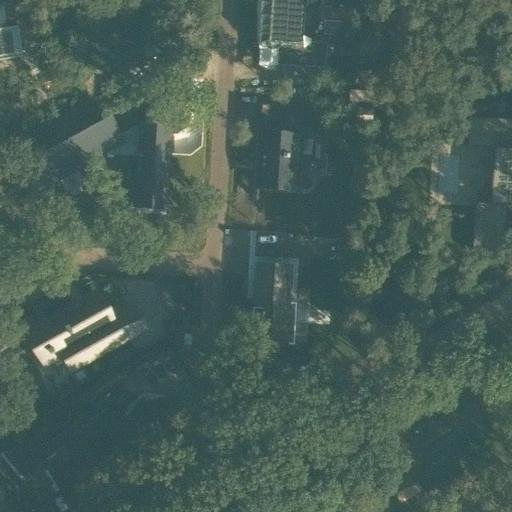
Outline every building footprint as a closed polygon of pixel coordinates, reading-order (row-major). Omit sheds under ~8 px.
[(299,26),(299,22),(295,22),(296,0),(266,0),(265,24),(299,26)] [(303,25),(302,47),(320,48),(320,49),(322,49),(322,46),(317,46),(318,28),(323,28),(323,25),(321,24),(321,26),(303,25)] [(15,28),(5,30),(0,30),(0,61),(19,59),(15,28)] [(257,185),(297,187),(299,165),(300,134),(315,135),(317,105),(285,103),(284,132),(260,130),(258,160),(261,160),(261,166),(258,166),(257,185)] [(65,150),(43,163),(44,164),(54,182),(46,186),(47,188),(60,180),(61,181),(78,171),(106,155),(137,157),(134,201),(134,209),(135,209),(136,201),(166,203),(166,211),(167,211),(168,203),(173,124),(171,124),(170,135),(163,134),(163,126),(140,124),(140,122),(139,122),(139,124),(122,134),(111,116),(61,144),(62,145),(65,150)] [(503,258),(506,207),(511,207),(511,120),(471,117),(469,146),(495,148),(491,204),(476,203),(472,255),(503,258)] [(280,312),(287,313),(288,292),(289,292),(290,281),(289,281),(289,277),(290,277),(291,269),(289,269),(289,270),(255,268),(255,267),(253,267),(252,290),(256,291),(255,303),(251,303),(249,347),(251,347),(251,346),(266,347),(266,348),(267,348),(267,347),(275,348),(275,349),(276,348),(292,349),(293,326),(279,325),(280,312)] [(70,352),(79,367),(122,343),(109,320),(107,321),(94,298),(80,306),(79,305),(71,309),(72,310),(66,314),(65,313),(57,317),(58,318),(51,322),(51,321),(43,325),(44,326),(35,331),(52,362),(70,352)] [(103,398),(60,433),(73,449),(101,427),(116,446),(97,461),(110,476),(136,456),(127,445),(140,435),(118,407),(131,396),(123,386),(106,401),(103,398)]
